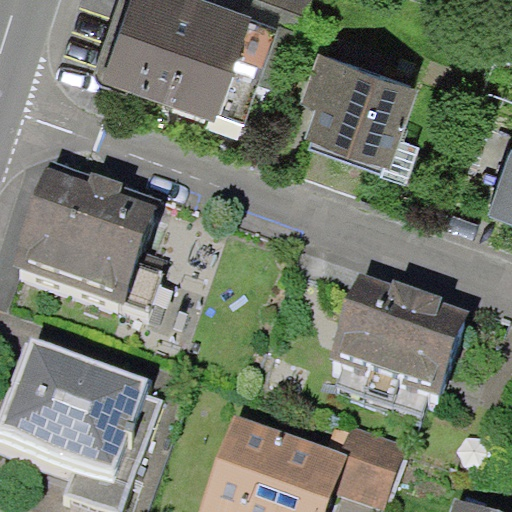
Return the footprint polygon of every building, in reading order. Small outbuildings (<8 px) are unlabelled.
[(244,11),(209,0),(129,0),(103,79),(210,114),(244,11)] [(259,0),(321,20),(327,0),(259,0)] [(418,92),(329,59),(301,135),(390,167),(418,92)] [(511,172),(500,207),(511,211),(511,172)] [(159,228),(51,191),(16,290),(125,327),(159,228)] [(478,327),(362,286),(328,384),(443,424),(478,327)] [(147,403),(32,365),(0,459),(115,497),(147,403)] [(206,511),(333,511),(335,508),(346,511),(392,511),(411,463),(359,443),(346,477),(236,435),(206,511)]
